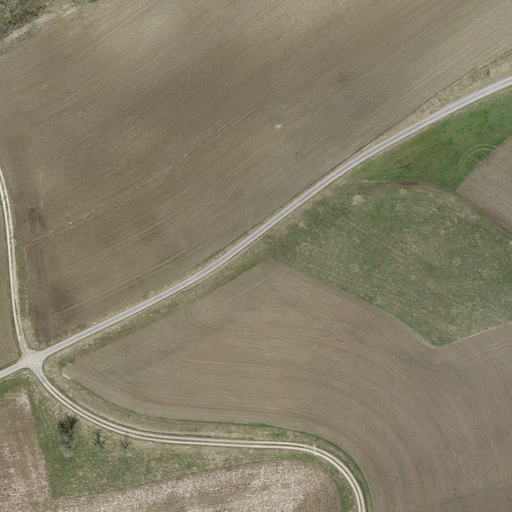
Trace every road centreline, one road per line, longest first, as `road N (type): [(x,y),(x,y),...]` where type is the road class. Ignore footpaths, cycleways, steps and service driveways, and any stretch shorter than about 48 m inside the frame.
road 1 (track): [(0,384),(208,282),(383,150),(511,91)]
road 2 (track): [(31,369),(61,402),(118,430),(181,442),(297,445),(332,457),(359,490),(362,511)]
road 3 (track): [(31,369),(0,170)]
